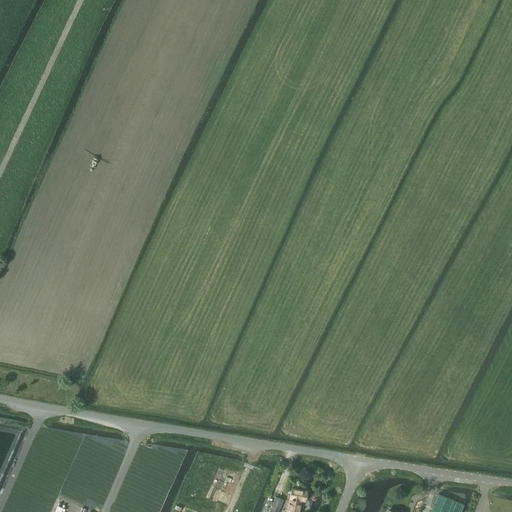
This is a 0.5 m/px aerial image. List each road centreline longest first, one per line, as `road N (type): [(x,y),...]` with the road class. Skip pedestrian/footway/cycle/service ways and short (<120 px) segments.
road 1 (unclassified): [(361,461),(0,400)]
road 2 (track): [(0,171),(81,0)]
road 3 (unclassified): [(511,481),(361,461)]
